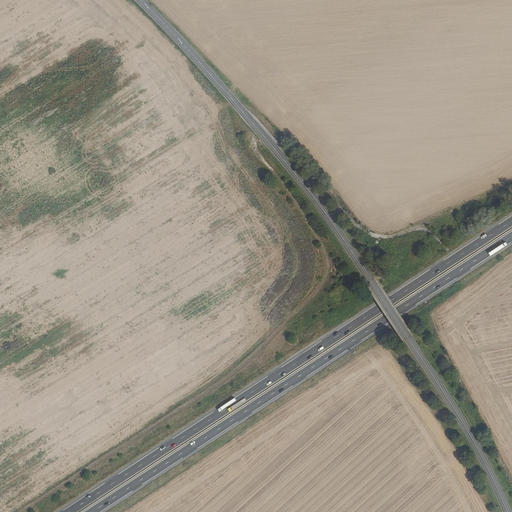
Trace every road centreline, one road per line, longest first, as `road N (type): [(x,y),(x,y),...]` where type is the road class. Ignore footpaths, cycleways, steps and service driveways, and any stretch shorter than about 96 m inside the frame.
road 1 (track): [(22,511),(240,369),(317,294),(322,246),(259,157),(249,121),(270,131),(339,209),(376,236),(408,232),(511,185)]
road 2 (secondary): [(505,511),(461,424),(311,197),(138,0)]
road 3 (trunk): [(511,220),(68,511)]
road 4 (trunk): [(91,511),(511,235)]
road 5 (unknown): [(511,447),(454,339)]
